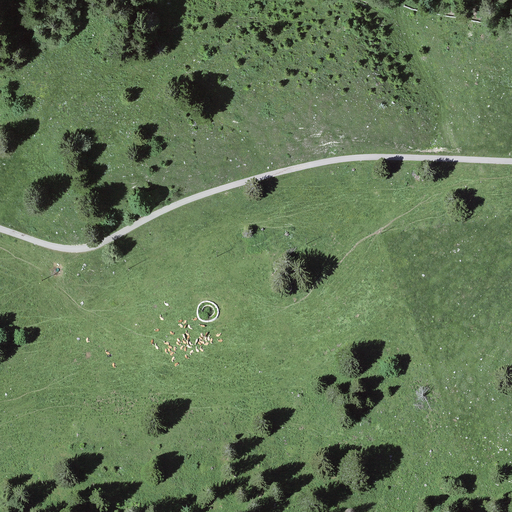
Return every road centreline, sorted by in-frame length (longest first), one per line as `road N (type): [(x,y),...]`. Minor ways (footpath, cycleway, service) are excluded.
road 1 (track): [(511,163),(333,160),(189,199),(79,250),(0,231)]
road 2 (track): [(454,161),(442,104),(399,12)]
